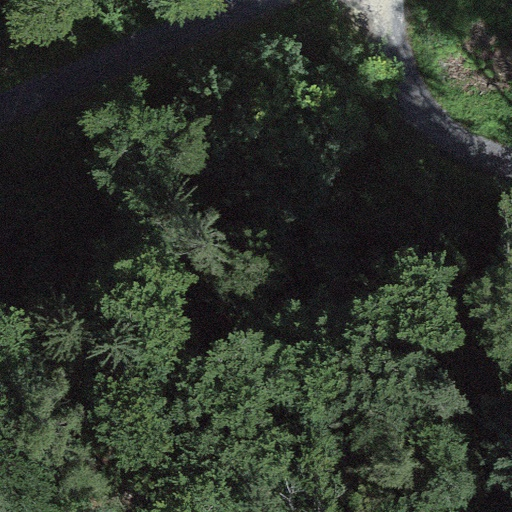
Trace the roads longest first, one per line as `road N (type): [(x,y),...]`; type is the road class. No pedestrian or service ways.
road 1 (track): [(0,110),(272,0)]
road 2 (track): [(511,158),(463,144),(418,112),(385,0)]
